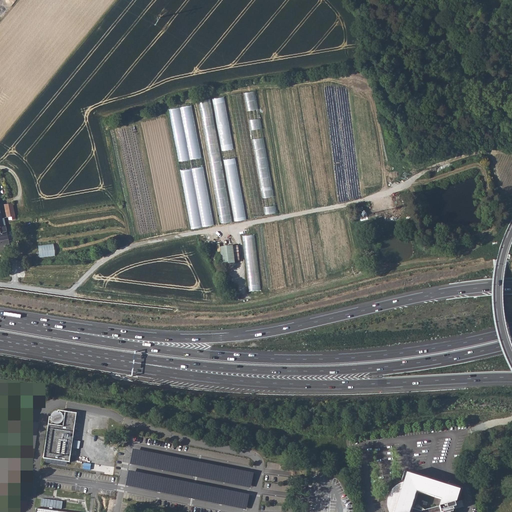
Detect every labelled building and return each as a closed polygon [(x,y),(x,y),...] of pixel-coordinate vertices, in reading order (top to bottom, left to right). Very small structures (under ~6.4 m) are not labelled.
[(275,216),(255,93),(243,95),(263,218),(275,216)] [(229,97),(250,220),(261,218),(241,95),(229,97)] [(244,221),(223,98),(212,100),(232,223),(244,221)] [(230,223),(210,100),(198,102),(218,225),(230,223)] [(212,226),(191,107),(168,110),(189,230),(212,226)] [(13,215),(13,218),(17,217),(13,201),(6,202),(8,216),(13,215)] [(0,211),(0,227),(5,226),(4,224),(6,224),(8,224),(8,222),(7,221),(4,221),(2,211),(0,211)] [(0,242),(1,246),(11,243),(8,231),(6,231),(5,226),(0,227),(0,242)] [(258,293),(252,236),(240,238),(246,294),(258,293)] [(39,244),(40,256),(55,255),(55,243),(39,244)] [(222,250),(224,268),(237,267),(235,249),(222,250)] [(56,423),(59,422),(60,420),(61,418),(61,415),(60,413),(58,411),(56,410),(54,410),(51,411),(50,413),(49,415),(49,418),(50,420),(52,422),(54,423),(56,423)] [(42,457),(68,461),(75,412),(63,411),(61,425),(47,423),(42,457)] [(389,511),(452,511),(454,508),(453,506),(456,506),(454,501),(457,501),(460,489),(407,472),(404,481),(399,483),(396,485),(392,488),(388,494),(387,498),(387,505),(389,510),(389,511)] [(42,498),(41,506),(47,506),(46,509),(53,509),(54,499),(42,498)] [(454,508),(464,505),(463,499),(457,501),(454,501),(456,506),(453,506),(454,508)]
